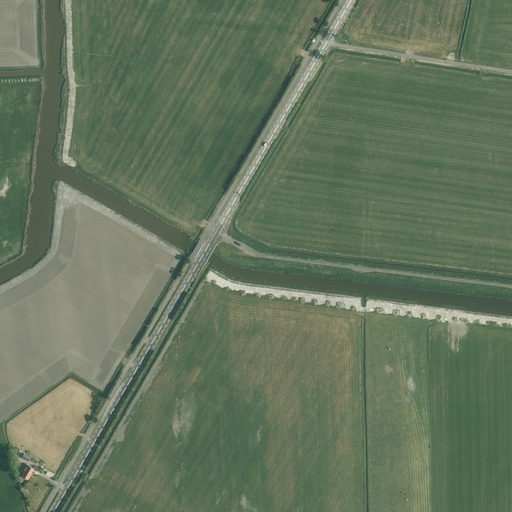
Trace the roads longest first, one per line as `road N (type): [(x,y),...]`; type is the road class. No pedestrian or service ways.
road 1 (secondary): [(53,511),(215,232)]
road 2 (unclassified): [(511,286),(264,256),(215,232)]
road 3 (secondary): [(215,232),(351,0)]
